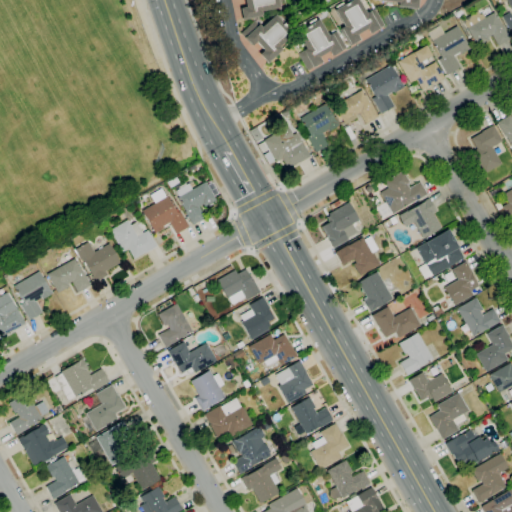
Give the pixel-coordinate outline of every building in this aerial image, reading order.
[(242,21),(239,8),(245,7),(243,0),(277,0),(279,8),(260,12),(261,15),(260,15),(261,17),(242,21)] [(349,46),(339,30),(340,30),(339,28),(343,26),(334,10),(350,0),(357,0),(366,13),(368,12),(369,12),(374,9),(384,25),(369,34),(367,31),(357,37),(359,40),(349,46)] [(417,0),(416,10),(398,8),(398,7),(397,6),(397,2),(379,0),(417,0)] [(511,35),(501,17),(509,12),(511,16),(511,11),(505,0),(511,0),(511,35)] [(458,19),(454,13),(460,10),(463,16),(458,19)] [(477,47),(461,20),(477,11),(481,19),(493,12),(510,39),(497,46),(491,35),(487,38),(489,40),(477,47)] [(267,64),(258,55),(261,52),(253,44),(250,46),(239,34),(253,21),(257,25),(258,24),(260,27),(274,14),(292,34),(278,47),(281,49),(279,51),(280,52),(267,64)] [(306,71),(297,55),(302,52),(301,50),(304,48),(295,32),(318,19),(327,36),(330,34),(331,34),(336,32),(345,48),(331,57),(329,53),(319,59),(321,62),(306,71)] [(446,75),(437,60),(441,58),(426,33),(439,26),(443,33),(456,26),(470,49),(460,55),(459,52),(453,56),(459,67),(446,75)] [(415,42),(411,36),(419,32),(422,38),(415,42)] [(421,90),(415,80),(409,83),(396,62),(424,45),(430,55),(420,62),(423,68),(434,62),(443,78),(431,85),(431,84),(421,90)] [(380,114),(371,99),(374,97),(364,80),(390,65),(403,87),(393,93),(392,91),(386,95),(393,106),(380,114)] [(344,125),(333,106),(361,89),(377,117),(364,124),(358,113),(354,115),(356,118),(344,125)] [(314,152),(305,137),(309,135),(299,118),(324,103),(338,125),(328,131),(327,130),(320,134),(327,145),(314,152)] [(282,118),(280,113),(286,110),(288,115),(282,118)] [(511,148),(505,136),(504,136),(496,122),(509,115),(511,120),(511,148)] [(500,164),(482,175),(468,153),(476,149),(470,139),(492,125),(501,141),(491,147),(500,164)] [(287,169),(281,159),(275,162),(274,161),(267,164),(256,145),(263,142),(262,140),(286,126),(292,135),(295,133),(309,157),(297,163),(287,169)] [(191,170),(189,167),(193,164),(193,163),(199,160),(201,165),(195,168),(191,170)] [(382,218),(376,207),(384,202),(379,193),(387,188),(383,182),(402,171),(409,182),(406,184),(408,188),(419,182),(426,194),(413,202),(413,201),(391,214),(391,212),(382,218)] [(169,188),(165,182),(171,179),(174,184),(169,188)] [(192,225),(186,216),(184,217),(182,213),(185,211),(177,198),(180,196),(177,190),(187,184),(191,190),(204,182),(215,200),(204,207),(202,205),(198,208),(204,218),(192,225)] [(492,198),(489,192),(499,187),(502,192),(492,198)] [(511,225),(501,207),(508,203),(503,194),(511,188),(511,225)] [(174,234),(168,223),(162,226),(163,228),(154,234),(141,211),(154,203),(149,195),(160,189),(164,197),(167,196),(176,212),(179,211),(188,227),(174,234)] [(421,239),(412,223),(404,227),(398,215),(406,211),(428,198),(435,211),(432,213),(440,228),(421,239)] [(333,249),(320,226),(328,222),(326,218),(328,216),(327,214),(347,202),(357,220),(351,224),(356,233),(346,238),(347,240),(333,249)] [(392,225),(388,219),(392,216),(396,222),(392,225)] [(133,259),(127,249),(121,252),(109,231),(126,220),(129,225),(135,222),(142,233),(147,230),(156,246),(144,253),(143,253),(133,259)] [(423,279),(416,268),(424,264),(414,248),(446,229),(462,258),(432,276),(431,275),(423,279)] [(358,276),(351,264),(354,262),(352,259),(341,265),(334,252),(347,244),(347,245),(361,237),(363,240),(369,236),(377,249),(372,253),(378,264),(358,276)] [(97,249),(94,244),(100,240),(103,246),(97,249)] [(94,283),(91,277),(88,272),(87,272),(86,271),(87,270),(85,265),(84,266),(82,263),(83,263),(82,261),(81,261),(74,250),(87,242),(93,252),(108,244),(119,263),(105,271),(107,275),(94,283)] [(77,293),(71,282),(67,284),(68,286),(56,293),(46,274),(74,258),(89,286),(77,293)] [(453,306),(443,288),(456,280),(450,270),(465,261),(472,273),(470,274),(478,286),(470,291),(472,295),(453,306)] [(231,304),(227,298),(226,298),(216,280),(233,270),(236,274),(244,269),(251,281),(252,280),(259,292),(245,301),(243,297),(231,304)] [(28,320),(20,305),(23,303),(22,302),(20,303),(19,301),(20,299),(12,286),(38,271),(51,293),(42,299),(41,298),(35,301),(41,312),(28,320)] [(369,312),(362,299),(365,297),(356,282),(375,271),(391,298),(374,308),(374,309),(369,312)] [(0,337),(0,295),(5,293),(14,308),(15,308),(24,324),(12,331),(12,330),(0,337)] [(250,340),(240,322),(242,321),(239,316),(250,309),(248,305),(262,297),(269,308),(267,309),(273,319),(267,322),(270,326),(267,328),(268,330),(250,340)] [(456,309),(475,298),(481,309),(479,311),(481,315),(492,309),(499,321),(472,337),(456,309)] [(165,347),(158,335),(168,328),(166,325),(164,326),(157,314),(175,304),(191,332),(165,347)] [(397,338),(394,332),(384,338),(378,327),(377,328),(370,316),(386,307),(392,317),(409,307),(419,326),(397,338)] [(435,317),(432,312),(440,307),(443,313),(435,317)] [(485,372),(475,354),(491,345),(485,334),(501,325),(508,337),(507,337),(511,346),(511,348),(503,354),(506,360),(485,372)] [(406,376),(399,363),(408,357),(405,353),(404,354),(397,343),(416,332),(431,359),(417,367),(418,368),(406,376)] [(265,366),(263,362),(258,364),(248,347),(269,334),(272,340),(282,334),(289,345),(289,344),(296,356),(280,365),(277,359),(265,366)] [(194,373),(190,367),(180,373),(174,363),(173,363),(167,351),(174,347),(173,345),(180,341),(181,343),(183,342),(189,352),(205,343),(215,360),(194,373)] [(238,349),(235,345),(241,341),(243,345),(238,349)] [(236,359),(233,353),(240,349),(243,355),(236,359)] [(67,401),(60,389),(53,377),(60,373),(59,372),(78,361),(78,360),(81,358),(87,368),(85,369),(89,375),(100,369),(108,382),(92,391),(90,388),(67,401)] [(286,404),(276,386),(279,385),(273,374),(298,360),(312,385),(303,390),(305,393),(286,404)] [(511,384),(497,393),(487,375),(509,363),(511,368),(511,384)] [(201,411),(193,398),(198,396),(189,381),(207,370),(211,376),(216,373),(223,384),(218,387),(223,397),(206,407),(207,408),(201,411)] [(433,402),(430,398),(428,400),(426,397),(420,401),(413,390),(412,390),(408,382),(407,380),(421,372),(427,382),(440,374),(450,391),(433,402)] [(262,386),(258,380),(266,376),(269,382),(262,386)] [(245,388),(241,382),(245,380),(249,385),(245,388)] [(95,431),(85,413),(90,410),(85,400),(95,395),(95,394),(110,385),(116,395),(117,394),(124,407),(114,413),(117,419),(95,431)] [(442,439),(436,430),(435,430),(427,417),(438,411),(435,405),(456,393),(455,391),(459,389),(460,391),(457,392),(467,411),(461,414),(465,420),(454,425),(457,430),(442,439)] [(16,435),(8,423),(18,417),(15,412),(14,413),(8,403),(26,392),(34,406),(41,402),(47,411),(40,416),(41,418),(27,427),(28,428),(16,435)] [(297,435),(292,427),(299,423),(290,408),(308,397),(314,407),(312,408),(315,413),(324,407),(332,420),(319,428),(318,426),(305,434),(303,432),(297,435)] [(216,438),(208,425),(209,424),(203,414),(218,405),(219,407),(234,398),(240,407),(241,407),(251,424),(228,438),(225,433),(216,438)] [(264,431),(260,424),(267,420),(271,427),(264,431)] [(111,465),(94,437),(121,421),(127,430),(117,436),(128,455),(111,465)] [(319,469),(309,452),(314,449),(310,443),(321,437),(318,432),(334,423),(340,433),(341,433),(348,446),(338,452),(341,457),(319,469)] [(32,466),(17,439),(21,436),(22,437),(38,428),(37,426),(42,424),(43,426),(45,425),(48,431),(47,432),(48,434),(45,436),(48,441),(51,439),(53,442),(61,437),(67,447),(48,458),(50,460),(44,463),(43,460),(32,466)] [(238,475),(231,461),(240,456),(238,452),(236,454),(229,441),(233,439),(234,440),(257,427),(263,437),(260,439),(269,456),(261,460),(261,459),(250,465),(251,467),(238,475)] [(458,466),(452,454),(450,455),(443,443),(455,437),(469,430),(469,431),(473,429),(478,438),(482,436),(483,439),(486,438),(488,442),(492,441),(497,450),(492,453),(475,462),(474,460),(468,463),(467,461),(458,466)] [(141,489),(131,473),(121,479),(114,468),(127,461),(127,462),(147,450),(154,461),(150,464),(159,478),(141,489)] [(283,464),(279,457),(286,452),(290,459),(283,464)] [(478,504),(470,490),(481,484),(479,481),(476,482),(469,469),(499,453),(507,468),(497,473),(504,487),(491,494),(492,496),(478,504)] [(52,499),(45,486),(55,481),(53,477),(50,478),(44,466),(49,463),(48,461),(54,458),(55,460),(63,456),(70,470),(73,468),(73,470),(77,468),(82,477),(76,481),(78,483),(64,491),(65,492),(52,499)] [(259,503),(251,488),(246,491),(239,478),(245,475),(262,466),(261,465),(274,458),(280,468),(272,473),(278,482),(274,484),(278,493),(259,503)] [(333,500),(328,497),(328,490),(335,487),(325,471),(344,460),(351,472),(349,473),(351,477),(361,471),(369,483),(356,491),(355,490),(341,499),(340,496),(333,500)] [(311,484),(308,479),(320,471),(323,477),(311,484)] [(143,511),(139,505),(142,504),(138,497),(157,486),(163,497),(161,498),(164,502),(174,497),(181,510),(177,511),(143,511)] [(351,511),(345,502),(370,487),(383,508),(375,511),(351,511)] [(261,511),(269,508),(267,504),(296,488),(306,506),(304,507),(307,511),(261,511)] [(483,511),(480,506),(508,490),(511,495),(511,511),(483,511)] [(57,511),(53,504),(68,494),(74,505),(91,495),(100,511),(57,511)]
